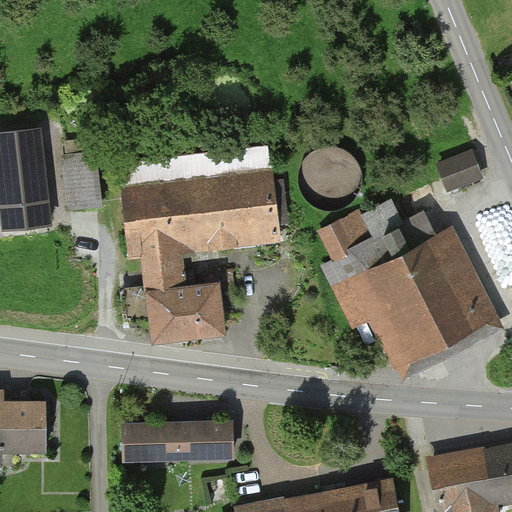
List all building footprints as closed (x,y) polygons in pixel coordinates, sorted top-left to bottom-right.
[(37,129),(0,133),(0,160),(8,228),(48,223),(37,129)] [(93,153),(66,156),(73,207),(100,203),(93,153)] [(479,154),(441,168),(449,190),(487,176),(479,154)] [(284,179),(127,200),(134,253),(152,251),(165,344),(237,334),(231,285),(194,290),(188,246),(291,233),(284,179)] [(502,322),(459,237),(447,243),(434,219),(413,230),(402,209),(334,244),(345,265),(332,272),(360,327),(381,316),(409,370),(502,322)] [(15,395),(0,394),(0,460),(16,460),(17,450),(60,451),(61,407),(15,406),(15,395)] [(242,427),(126,429),(127,462),(242,459),(242,427)] [(491,511),(489,499),(511,494),(511,446),(433,463),(443,511),(491,511)] [(398,511),(394,480),(229,511),(398,511)]
